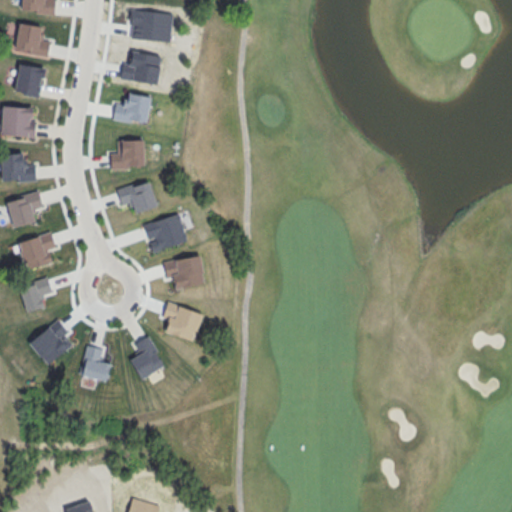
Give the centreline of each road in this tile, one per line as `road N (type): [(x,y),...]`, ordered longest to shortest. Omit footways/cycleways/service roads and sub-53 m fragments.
road 1 (residential): [(93,0),(71,146),(99,257)]
road 2 (residential): [(99,257),(90,302),(99,312),(119,313),(129,304),(130,281),(99,257)]
